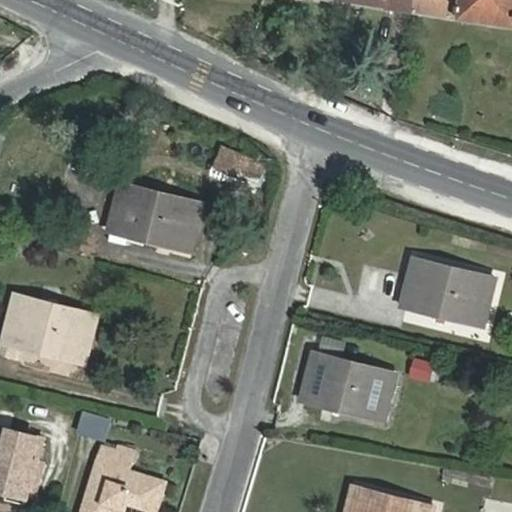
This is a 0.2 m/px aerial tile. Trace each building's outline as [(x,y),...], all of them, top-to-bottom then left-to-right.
[(327,0),(417,13),(418,0),(327,0)] [(511,0),(418,0),(417,13),(511,26),(511,0)] [(0,163),(13,112),(0,116),(0,163)] [(193,250),(204,204),(126,185),(116,227),(174,242),(173,245),(193,250)] [(239,257),(243,241),(229,237),(224,253),(239,257)] [(486,325),(497,279),(419,260),(409,303),(468,317),(467,320),(486,325)] [(87,362),(99,316),(20,296),(9,339),(68,354),(68,357),(87,362)] [(386,419),(397,373),(320,353),(309,396),(367,411),(366,414),(386,419)] [(44,438),(10,430),(4,458),(1,467),(0,467),(0,490),(4,491),(35,498),(44,462),(39,461),(44,438)] [(105,446),(85,511),(119,511),(121,508),(135,511),(160,511),(169,482),(132,471),(138,451),(121,446),(120,450),(105,446)] [(435,511),(437,507),(359,487),(352,511),(435,511)]
